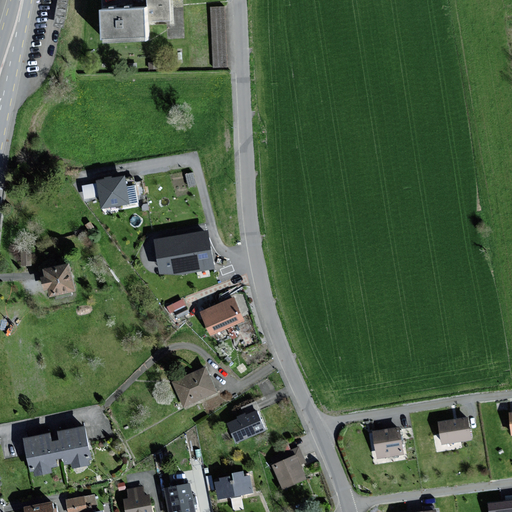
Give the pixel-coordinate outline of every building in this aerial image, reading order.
[(144,0),(145,7),(146,22),(167,21),(166,0),(144,0)] [(223,4),(211,4),(211,19),(224,19),(223,4)] [(146,22),(145,7),(100,9),(102,43),(146,41),(146,22)] [(127,203),(122,177),(97,182),(101,208),(127,203)] [(82,183),(84,196),(97,194),(95,181),(82,183)] [(160,272),(179,273),(212,268),(206,232),(154,240),(160,272)] [(29,252),(21,252),(21,266),(30,266),(29,252)] [(69,264),(42,269),(44,277),(40,278),(42,290),(47,290),(48,296),(74,291),(69,264)] [(243,322),(231,298),(200,313),(211,337),(243,322)] [(215,394),(204,369),(171,383),(182,408),(215,394)] [(255,413),(226,425),(234,443),(263,431),(255,413)] [(466,417),(438,421),(441,444),(469,440),(466,417)] [(59,440),(55,441),(58,459),(62,458),(63,464),(71,463),(71,467),(85,465),(84,457),(88,457),(84,428),(58,432),(59,440)] [(402,454),(398,428),(373,432),(377,458),(402,454)] [(54,460),(58,459),(55,441),(50,441),(49,434),(23,438),(29,472),(34,472),(35,477),(51,475),(49,466),(55,465),(54,460)] [(270,460),(272,466),(283,489),(305,479),(299,465),(305,462),(298,448),(270,460)] [(231,477),(216,480),(219,499),(252,495),(249,477),(244,477),(243,472),(231,474),(231,477)] [(194,511),(190,485),(165,489),(169,511),(194,511)] [(143,487),(127,490),(128,500),(123,501),(124,511),(151,511),(150,496),(144,497),(143,487)] [(94,495),(66,501),(68,511),(85,511),(92,511),(91,506),(96,505),(94,495)] [(511,511),(511,502),(490,505),(491,511),(511,511)] [(54,511),(53,503),(25,507),(25,511),(54,511)]
